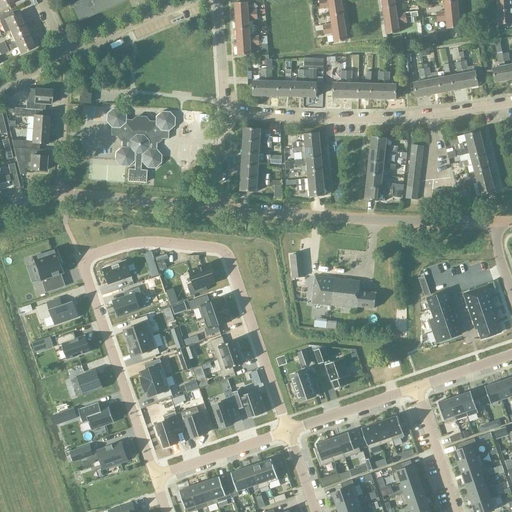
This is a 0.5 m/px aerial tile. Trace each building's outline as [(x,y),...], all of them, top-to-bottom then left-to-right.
[(0,0),(0,9),(14,3),(12,0),(0,0)] [(67,0),(70,6),(72,5),(73,8),(73,9),(78,21),(126,0),(67,0)] [(381,0),(382,8),(395,6),(394,0),(381,0)] [(496,0),(497,11),(511,10),(510,0),(496,0)] [(319,4),(320,5),(316,5),(317,8),(320,8),(329,7),(330,16),(343,14),(341,1),(319,4)] [(234,3),(235,16),(257,15),(257,10),(248,11),(247,2),(234,3)] [(445,12),(436,12),(437,17),(458,15),(457,2),(444,3),(445,12)] [(382,8),(384,21),(406,18),(406,19),(418,17),(417,12),(410,13),(405,14),(396,15),(395,6),(382,8)] [(511,10),(497,11),(498,25),(511,23),(511,10),(511,11),(511,10)] [(9,31),(24,24),(19,13),(13,15),(11,11),(0,15),(0,22),(5,33),(9,31)] [(331,24),(322,26),(323,30),(345,27),(343,14),(330,16),(331,24)] [(235,16),(236,29),(249,28),(248,20),(257,19),(257,15),(235,16)] [(460,28),(458,15),(437,17),(436,17),(436,22),(446,21),(447,29),(460,28)] [(407,22),(406,19),(406,18),(384,21),(386,34),(399,33),(398,24),(407,22)] [(24,24),(9,31),(15,43),(29,36),(24,24)] [(347,40),(345,27),(323,30),(324,34),(333,33),(334,42),(347,40)] [(236,29),(237,42),(259,40),(258,36),(250,37),(249,28),(236,29)] [(29,36),(15,43),(20,55),(35,48),(29,36)] [(259,40),(237,42),(238,55),(251,54),(250,46),(259,45),(259,46),(261,46),(262,51),(268,51),(267,40),(261,40),(261,41),(259,41),(259,40)] [(326,56),(326,67),(335,67),(335,56),(326,56)] [(324,59),(304,58),(304,69),(324,70),(324,59)] [(474,71),(475,72),(467,73),(466,61),(461,62),(466,88),(478,86),(477,82),(484,81),(482,70),(474,71)] [(453,91),(466,88),(461,62),(455,63),(457,75),(450,76),(453,91)] [(495,83),(507,80),(505,66),(492,68),(495,83)] [(253,96),(265,96),(266,81),(266,78),(266,70),(261,69),(261,81),(253,81),(253,96)] [(416,98),(428,95),(426,81),(425,77),(423,69),(418,70),(421,82),(413,83),(416,98)] [(285,82),(278,82),(278,96),(290,97),(291,82),(292,70),(286,70),(285,82)] [(290,97),(303,97),(304,70),(299,70),(298,82),(291,82),(290,97)] [(304,70),(303,97),(316,97),(316,83),(309,82),(309,70),(304,70)] [(333,83),(333,98),(346,98),(346,71),(341,71),(341,83),(333,83)] [(346,71),(346,98),(358,98),(358,84),(352,84),(352,71),(346,71)] [(383,84),(383,99),(396,99),(396,85),(389,85),(389,72),(384,72),(383,81),(383,84)] [(441,93),(453,91),(450,76),(445,77),(438,78),(441,93)] [(428,95),(441,93),(438,78),(431,80),(426,81),(428,95)] [(265,96),(278,96),(278,82),(266,81),(265,96)] [(365,84),(358,84),(358,98),(370,99),(371,84),(365,84)] [(370,99),(383,99),(383,84),(371,84),(370,99)] [(14,108),(42,110),(44,110),(45,104),(50,105),(51,91),(29,89),(28,102),(26,101),(25,109),(14,108)] [(90,93),(79,93),(79,102),(89,103),(90,93)] [(33,117),(32,130),(48,131),(49,117),(41,116),(42,110),(14,108),(13,116),(33,117)] [(118,136),(121,140),(121,147),(115,152),(114,160),(120,166),(128,167),(134,161),(133,170),(128,170),(127,181),(146,183),(146,171),(140,170),(141,162),(146,168),(154,168),(161,163),(161,155),(156,149),(156,142),(160,139),(168,139),(168,131),(174,126),(175,118),(169,112),(161,111),(155,116),(155,122),(149,122),(145,117),(136,117),(131,121),(125,120),(126,115),(120,109),(112,108),(106,113),(105,121),(111,127),(110,136),(118,136)] [(199,122),(209,123),(209,115),(199,114),(199,122)] [(243,128),(243,141),(260,142),(260,129),(243,128)] [(11,140),(13,148),(32,149),(38,150),(39,144),(47,145),(48,131),(32,130),(31,142),(11,140)] [(465,135),(466,142),(462,143),(455,145),(456,150),(482,144),(479,131),(465,135)] [(304,134),(305,141),(292,143),(293,148),(320,145),(319,133),(304,134)] [(371,137),(370,149),(385,151),(386,138),(371,137)] [(8,139),(2,141),(4,150),(10,149),(8,139)] [(243,141),(242,153),(259,154),(260,142),(243,141)] [(461,162),(471,159),(485,155),(482,144),(456,150),(457,156),(459,156),(461,162)] [(306,153),(306,159),(321,158),(320,145),(293,148),(293,154),(306,153)] [(16,162),(31,163),(32,149),(13,148),(16,162)] [(10,149),(4,150),(4,152),(6,160),(12,159),(10,151),(10,149)] [(43,150),(38,150),(32,149),(31,163),(30,170),(45,171),(45,157),(42,156),(43,150)] [(370,149),(369,162),(383,163),(385,151),(370,149)] [(242,153),(241,165),(258,167),(258,160),(264,160),(269,161),(271,161),(271,155),(259,154),(242,153)] [(271,161),(271,164),(281,165),(282,156),(271,155),(271,161)] [(471,159),(461,162),(459,162),(461,168),(472,165),(474,171),(488,168),(485,155),(471,159)] [(307,166),(307,172),(322,170),(321,158),(306,159),(294,160),(295,166),(303,166),(307,166)] [(369,162),(367,174),(380,176),(382,176),(383,169),(385,169),(387,170),(387,168),(387,164),(383,163),(369,162)] [(14,164),(8,165),(10,175),(16,174),(14,164)] [(241,165),(240,178),(257,179),(258,167),(241,165)] [(474,171),(476,178),(464,181),(465,186),(491,180),(488,168),(474,171)] [(307,172),(308,179),(296,180),(296,185),(323,183),(322,170),(307,172)] [(0,177),(0,183),(11,181),(13,188),(19,187),(17,177),(16,174),(10,175),(0,177)] [(367,174),(366,187),(393,190),(394,184),(385,183),(381,183),(382,176),(380,176),(367,174)] [(257,179),(240,178),(240,191),(257,192),(257,185),(269,186),(270,180),(261,179),(257,179)] [(494,192),(491,180),(465,186),(467,192),(479,189),(480,196),(494,192)] [(324,195),(323,183),(296,185),(297,191),(309,190),(310,197),(324,195)] [(405,198),(417,200),(418,188),(407,186),(405,198)] [(384,201),(385,195),(392,195),(393,190),(366,187),(365,199),(384,201)] [(445,190),(433,190),(433,202),(438,202),(438,203),(439,203),(439,202),(445,202),(445,190)] [(61,273),(62,273),(55,250),(33,258),(41,280),(43,279),(45,287),(59,282),(57,275),(61,273)] [(293,272),(303,271),(301,254),(291,255),(293,272)] [(125,261),(103,269),(108,285),(131,277),(125,261)] [(193,283),(187,285),(191,296),(208,290),(206,285),(215,282),(213,276),(215,276),(211,264),(189,272),(193,283)] [(311,303),(330,306),(333,279),(315,277),(311,303)] [(373,309),(375,294),(358,292),(359,282),(333,279),(330,306),(356,309),(356,307),(373,309)] [(464,294),(468,306),(490,298),(486,286),(464,294)] [(126,298),(114,302),(119,315),(145,306),(139,287),(124,292),(126,298)] [(446,292),(427,298),(431,309),(450,302),(446,292)] [(207,295),(188,302),(191,310),(198,308),(202,319),(204,318),(204,317),(227,310),(223,298),(222,297),(210,303),(207,295)] [(468,306),(472,317),(494,309),(490,298),(468,306)] [(78,317),(74,306),(73,302),(69,303),(69,304),(61,306),(59,300),(35,308),(40,321),(52,317),(55,324),(78,317)] [(453,313),(450,302),(431,309),(434,319),(453,313)] [(404,333),(404,308),(394,309),(394,333),(404,333)] [(472,317),(476,329),(478,329),(497,322),(499,321),(494,309),(472,317)] [(208,328),(204,329),(207,336),(220,332),(218,326),(230,321),(227,310),(204,317),(204,318),(208,328)] [(457,323),(453,313),(434,319),(429,321),(433,332),(457,323)] [(131,328),(124,330),(125,332),(123,333),(125,337),(126,337),(128,343),(153,335),(147,316),(129,322),(131,328)] [(311,317),(311,326),(324,326),(324,317),(311,317)] [(497,322),(478,329),(481,339),(500,333),(497,322)] [(461,334),(457,323),(433,332),(437,343),(461,334)] [(73,333),(56,339),(58,346),(62,345),(67,359),(67,360),(71,358),(72,359),(74,358),(74,357),(90,352),(85,336),(75,339),(73,333)] [(153,335),(128,343),(131,350),(129,351),(131,355),(132,355),(133,356),(140,354),(142,359),(159,354),(153,335)] [(50,337),(40,340),(44,350),(53,346),(50,338),(50,337)] [(222,337),(210,341),(213,349),(214,349),(217,360),(241,352),(237,340),(225,345),(222,337)] [(314,351),(319,364),(325,362),(326,364),(325,365),(327,370),(327,371),(328,376),(329,376),(331,382),(332,382),(335,389),(346,386),(343,378),(348,376),(342,359),(332,363),(329,361),(325,347),(314,351)] [(297,354),(302,366),(309,363),(305,351),(297,354)] [(241,352),(217,360),(221,370),(220,371),(222,378),(235,374),(233,367),(245,363),(241,352)] [(146,370),(139,373),(140,377),(143,385),(166,377),(160,359),(146,364),(147,368),(146,370)] [(96,385),(90,371),(69,378),(76,394),(96,385)] [(291,376),(299,401),(315,396),(306,371),(291,376)] [(166,377),(143,385),(145,393),(146,393),(147,398),(155,395),(157,396),(158,400),(172,396),(166,377)] [(496,383),(502,400),(511,397),(506,379),(497,383),(496,383)] [(485,387),(491,404),(496,402),(502,400),(496,383),(485,387)] [(243,389),(232,393),(235,402),(238,410),(245,407),(248,418),(248,419),(263,414),(263,413),(262,414),(261,410),(263,410),(260,401),(258,402),(255,392),(255,391),(245,395),(243,389)] [(228,404),(235,402),(232,393),(231,391),(224,393),(228,404)] [(465,412),(467,417),(477,413),(469,392),(468,392),(459,395),(465,412)] [(449,399),(456,420),(467,417),(465,412),(459,395),(449,399)] [(438,403),(445,424),(456,420),(449,399),(438,403)] [(219,429),(233,424),(225,402),(211,407),(219,429)] [(96,404),(78,410),(82,423),(88,421),(91,430),(114,422),(109,407),(101,410),(100,410),(98,409),(96,404)] [(186,410),(178,413),(183,428),(189,426),(192,438),(206,433),(199,414),(197,407),(186,410)] [(157,426),(155,427),(158,437),(160,436),(164,447),(177,443),(173,432),(181,429),(176,414),(175,412),(163,416),(165,422),(156,425),(157,426)] [(388,428),(392,441),(404,437),(397,416),(389,419),(385,420),(388,428)] [(374,425),(381,445),(385,443),(392,441),(388,428),(385,420),(378,423),(374,424),(374,425)] [(364,432),(369,449),(375,447),(381,445),(374,425),(374,424),(371,425),(362,428),(364,432)] [(505,428),(494,432),(496,439),(508,435),(505,428)] [(337,436),(344,458),(355,454),(361,453),(357,443),(355,443),(353,444),(349,432),(337,436)] [(463,439),(461,433),(449,437),(451,443),(463,439)] [(327,441),(334,462),(344,458),(337,436),(327,440),(327,441)] [(480,455),(474,439),(458,444),(460,450),(455,452),(458,463),(480,455)] [(321,466),(334,462),(327,441),(327,440),(320,442),(316,444),(317,446),(317,448),(314,449),(318,460),(320,466),(321,466)] [(121,443),(97,451),(103,468),(127,460),(121,443)] [(89,446),(70,452),(73,462),(92,455),(89,446)] [(405,452),(397,455),(399,461),(407,458),(405,452)] [(480,455),(458,463),(462,473),(483,466),(480,455)] [(365,461),(369,471),(376,469),(372,458),(365,461)] [(271,459),(261,463),(269,486),(269,483),(278,480),(271,459)] [(350,475),(367,468),(363,460),(346,467),(350,475)] [(261,463),(251,466),(259,489),(269,486),(261,463)] [(401,464),(391,467),(396,484),(418,477),(414,466),(403,469),(401,464)] [(251,466),(241,470),(247,488),(257,485),(259,489),(251,466)] [(483,466),(462,473),(466,484),(482,478),(479,468),(483,466)] [(241,470),(231,473),(234,484),(229,486),(233,498),(239,496),(238,492),(247,488),(241,470)] [(365,483),(373,481),(371,474),(363,477),(365,483)] [(219,477),(209,480),(217,504),(227,500),(233,498),(229,486),(223,488),(219,477)] [(377,479),(380,489),(386,488),(382,477),(377,479)] [(418,477),(396,484),(397,484),(401,483),(404,493),(400,494),(421,487),(418,477)] [(482,478),(466,484),(469,494),(486,489),(482,478)] [(209,480),(199,484),(207,507),(217,504),(209,480)] [(333,493),(336,504),(358,497),(352,480),(340,484),(342,490),(333,493)] [(199,484),(189,487),(197,510),(207,507),(199,484)] [(192,511),(197,510),(189,487),(179,491),(186,511),(192,511)] [(421,487),(400,494),(404,505),(425,498),(421,487)] [(380,489),(382,497),(388,495),(386,488),(380,489)] [(486,489),(469,494),(473,505),(494,498),(494,497),(489,499),(486,489)] [(284,494),(273,498),(273,499),(275,503),(286,500),(284,494)] [(358,497),(336,504),(338,511),(348,511),(361,507),(357,509),(353,499),(358,497)] [(418,511),(429,508),(425,498),(404,505),(404,506),(408,505),(410,511),(418,511)] [(494,498),(473,505),(475,511),(488,511),(498,509),(494,498)] [(135,511),(132,503),(116,508),(116,511),(135,511)]
